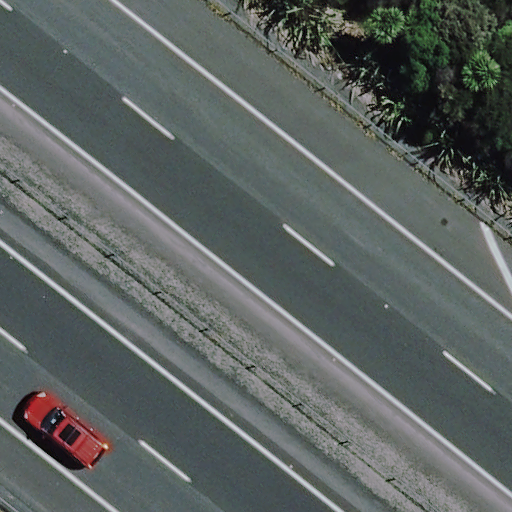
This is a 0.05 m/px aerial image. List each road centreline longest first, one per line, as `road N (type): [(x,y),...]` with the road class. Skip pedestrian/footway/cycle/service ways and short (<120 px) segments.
road 1 (motorway): [(0,74),(511,485)]
road 2 (motorway): [(124,511),(0,411)]
